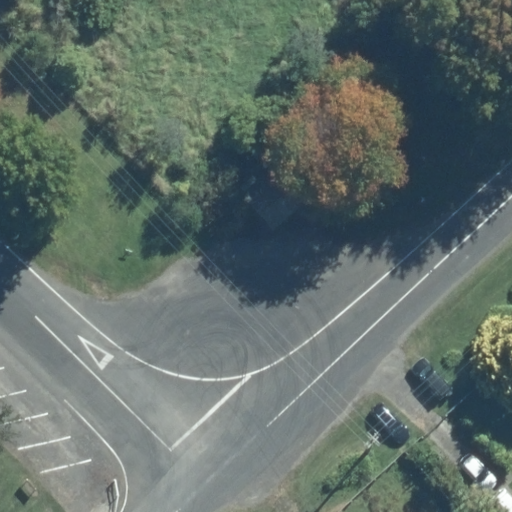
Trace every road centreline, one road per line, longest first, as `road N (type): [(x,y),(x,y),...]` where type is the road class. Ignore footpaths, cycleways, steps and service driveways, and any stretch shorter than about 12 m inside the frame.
road 1 (unclassified): [(201,489),(511,197)]
road 2 (unclassified): [(0,277),(201,489)]
